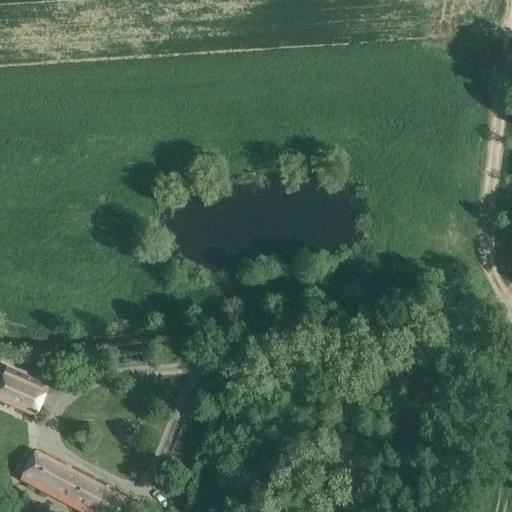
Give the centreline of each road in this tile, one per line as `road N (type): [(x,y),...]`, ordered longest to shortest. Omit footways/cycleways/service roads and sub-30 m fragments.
road 1 (track): [(103,378),(511,311)]
road 2 (track): [(196,365),(150,476),(138,485),(69,459),(50,429),(61,391),(103,378)]
road 3 (track): [(504,106),(484,235),(490,268),(511,295)]
